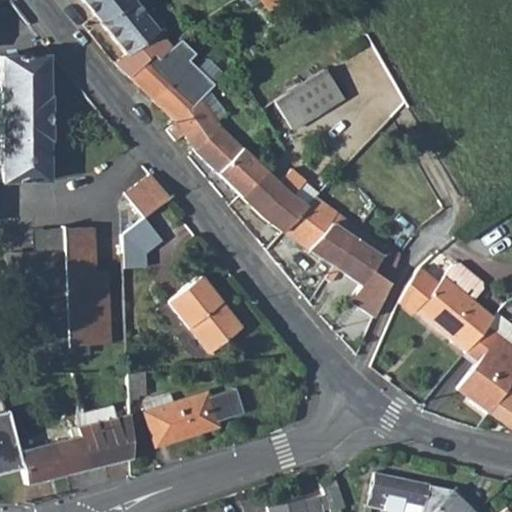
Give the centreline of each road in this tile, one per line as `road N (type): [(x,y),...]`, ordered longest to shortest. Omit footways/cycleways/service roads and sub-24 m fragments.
road 1 (residential): [(352,413),(328,364),(37,0)]
road 2 (residential): [(352,413),(286,452),(118,511)]
road 3 (residential): [(511,451),(352,413)]
road 4 (unknown): [(352,413),(403,266)]
